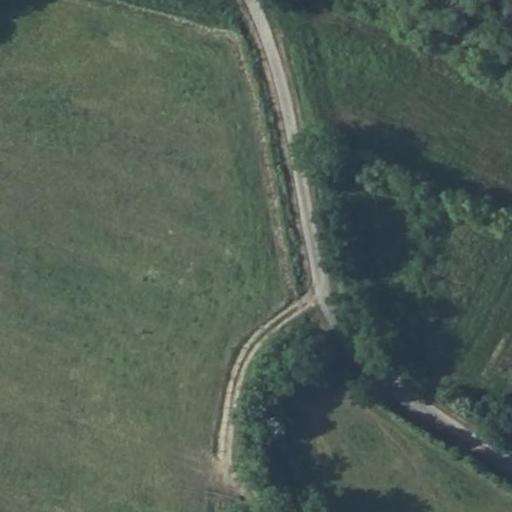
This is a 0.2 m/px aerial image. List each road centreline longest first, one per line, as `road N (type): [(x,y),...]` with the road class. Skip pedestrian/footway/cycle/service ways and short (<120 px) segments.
road 1 (unclassified): [(248,0),(267,46),(321,296),(341,338),(370,377),(511,468)]
road 2 (track): [(321,296),(250,348),(232,383),(217,511)]
